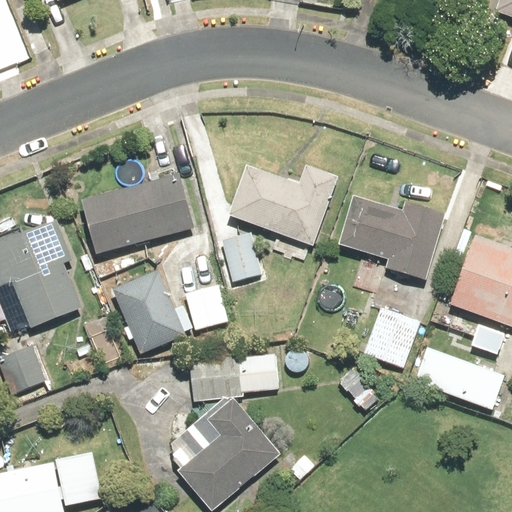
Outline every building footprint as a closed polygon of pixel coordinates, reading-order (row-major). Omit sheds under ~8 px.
[(511,0),(497,0),(492,16),(511,22),(511,0)] [(243,168),(224,220),(312,251),(337,182),(304,171),(298,188),(243,168)] [(76,207),(92,259),(193,229),(177,177),(76,207)] [(351,202),(337,250),(386,264),(383,275),(425,286),(443,219),(403,208),(401,216),(351,202)] [(55,223),(0,245),(0,292),(10,289),(28,333),(80,312),(62,268),(72,264),(55,223)] [(257,233),(225,241),(237,286),(269,277),(257,233)] [(511,254),(471,240),(447,309),(511,331),(511,254)] [(115,293),(123,312),(88,327),(108,373),(143,359),(191,338),(163,272),(115,293)] [(224,286),(188,296),(199,335),(235,325),(224,286)] [(426,321),(384,308),(369,358),(410,371),(426,321)] [(510,335),(482,326),(474,349),(503,358),(510,335)] [(37,345),(0,360),(0,361),(16,398),(53,382),(37,345)] [(432,349),(419,384),(497,413),(510,378),(432,349)] [(192,361),(197,402),(231,398),(283,392),(278,350),(192,361)] [(357,370),(342,382),(371,416),(386,403),(357,370)] [(218,440),(176,476),(206,511),(213,511),(279,457),(233,402),(205,426),(218,440)] [(69,511),(110,502),(100,455),(58,464),(69,511)] [(0,478),(0,511),(60,511),(51,468),(0,478)] [(135,511),(126,500),(111,511),(166,511),(155,499),(140,511),(135,511)]
